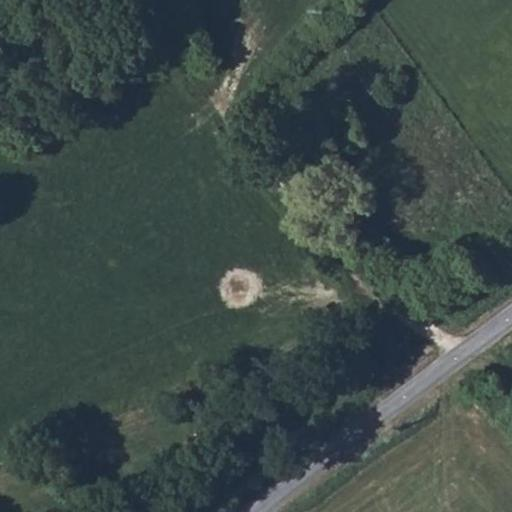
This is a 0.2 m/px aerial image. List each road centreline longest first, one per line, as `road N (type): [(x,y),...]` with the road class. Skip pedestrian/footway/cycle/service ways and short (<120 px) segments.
road 1 (track): [(425,373),(146,0)]
road 2 (unclassified): [(254,511),(511,309)]
